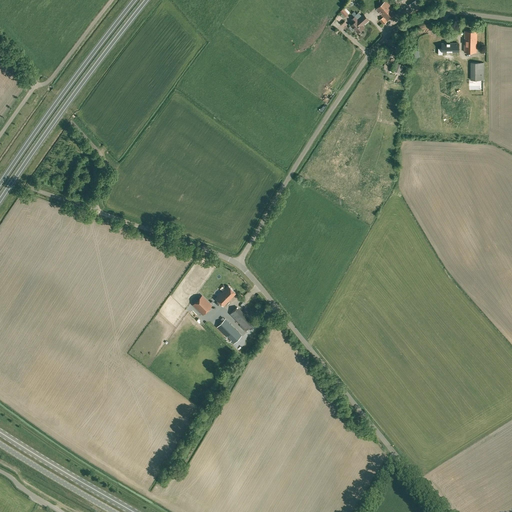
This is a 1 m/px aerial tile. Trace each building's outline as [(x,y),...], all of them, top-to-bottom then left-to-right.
[(396,13),(392,8),(392,7),(386,0),(377,8),(384,16),(380,20),(384,24),(396,13)] [(414,13),(410,6),(402,11),(407,18),(414,13)] [(369,19),(364,14),(358,19),(355,16),(352,19),(355,22),(351,25),(358,33),(364,27),(363,25),(369,19)] [(477,52),(477,31),(465,30),(464,51),(477,52)] [(438,48),(438,54),(442,54),(442,52),(456,52),(456,47),(458,47),(458,43),(442,43),(442,48),(438,48)] [(400,52),(391,48),(385,62),(395,66),(400,52)] [(403,74),(407,66),(397,62),(393,69),(403,74)] [(470,62),(470,67),(475,67),(475,80),(484,80),(484,62),(470,62)] [(228,285),(215,298),(223,306),(230,299),(236,293),(228,285)] [(202,296),(194,303),(204,312),(211,305),(202,296)] [(230,314),(241,324),(240,325),(246,331),(254,323),(237,306),(230,314)] [(225,319),(217,326),(227,336),(231,340),(230,340),(233,343),(241,335),(238,332),(235,328),(235,329),(225,319)]
